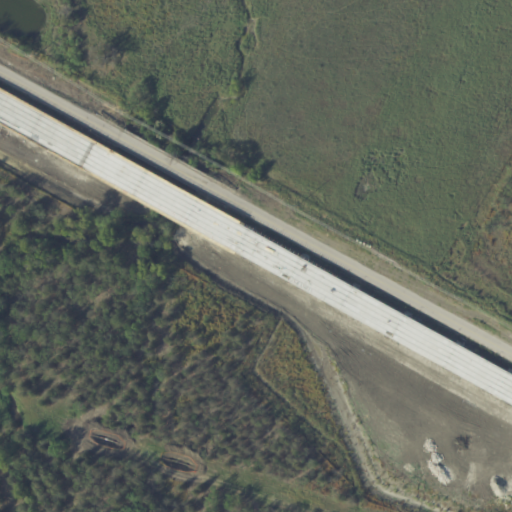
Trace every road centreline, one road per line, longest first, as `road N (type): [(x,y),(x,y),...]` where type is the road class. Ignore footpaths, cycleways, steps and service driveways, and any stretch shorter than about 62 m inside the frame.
road 1 (tertiary): [(511,355),(229,199)]
road 2 (tertiary): [(229,199),(91,122)]
